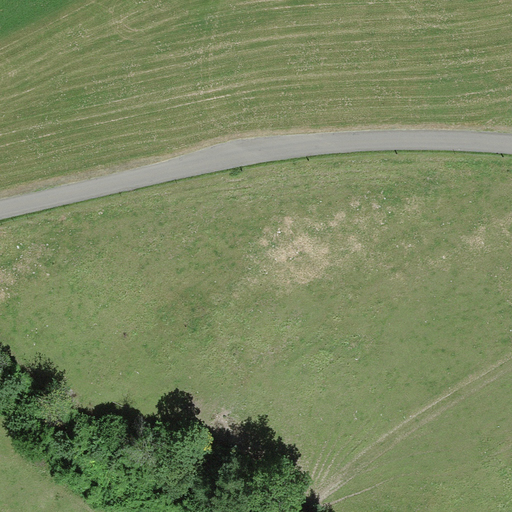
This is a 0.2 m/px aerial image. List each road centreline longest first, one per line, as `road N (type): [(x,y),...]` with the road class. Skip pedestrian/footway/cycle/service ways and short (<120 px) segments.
road 1 (residential): [(511,144),(326,141),(0,206)]
road 2 (track): [(511,360),(366,451),(300,511)]
